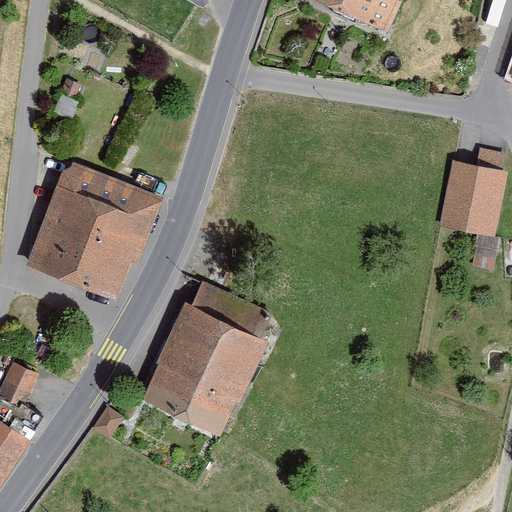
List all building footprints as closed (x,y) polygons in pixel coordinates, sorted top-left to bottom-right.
[(400,0),(318,0),(385,34),(400,0)] [(441,224),(496,234),(508,168),(503,167),(506,151),(478,146),(475,162),(454,157),(441,224)] [(65,162),(26,266),(121,301),(160,193),(65,162)] [(266,310),(193,282),(144,394),(225,433),(270,340),(258,334),(266,310)] [(12,360),(0,384),(0,480),(39,412),(26,403),(39,374),(12,360)] [(109,403),(94,424),(112,435),(127,413),(109,403)]
